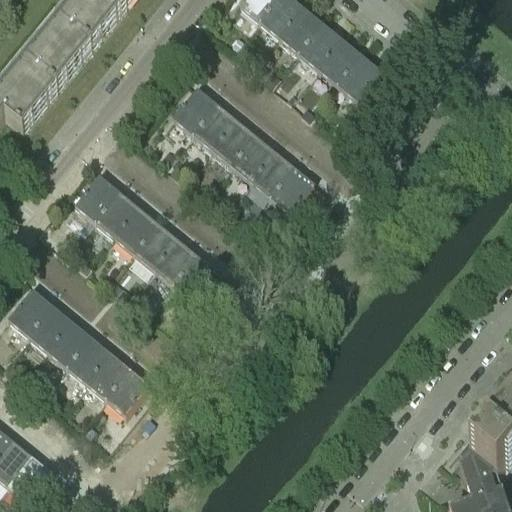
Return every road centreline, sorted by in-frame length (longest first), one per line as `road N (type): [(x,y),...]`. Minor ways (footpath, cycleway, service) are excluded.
road 1 (residential): [(0,249),(207,0)]
road 2 (residential): [(339,511),(511,304)]
road 3 (residential): [(368,0),(511,117)]
